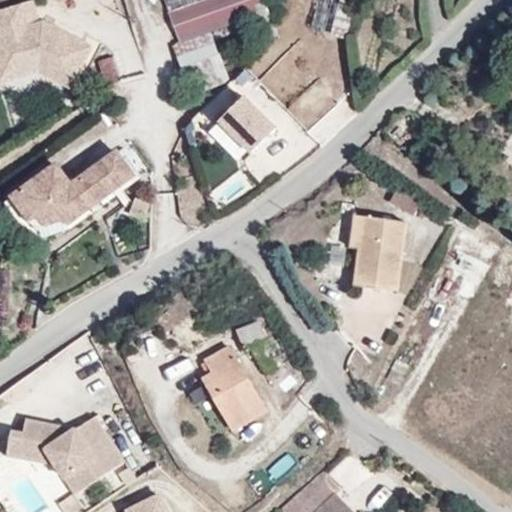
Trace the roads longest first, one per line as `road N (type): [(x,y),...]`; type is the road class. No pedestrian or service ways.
road 1 (residential): [(225,226),(245,241),(359,418),(489,511)]
road 2 (residential): [(494,0),(375,119),(225,226)]
road 3 (unknown): [(331,367),(260,455),(225,467),(185,452),(167,428),(154,371)]
road 4 (residential): [(225,226),(56,328),(0,373)]
